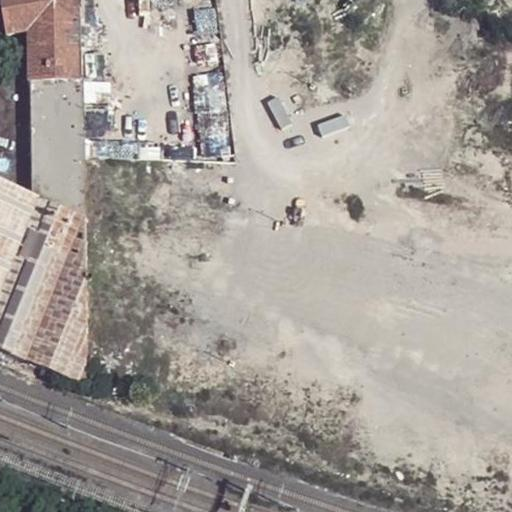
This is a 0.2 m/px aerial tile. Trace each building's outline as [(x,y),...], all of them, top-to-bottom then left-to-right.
[(81,83),(78,0),(0,0),(0,19),(3,19),(6,37),(27,34),(28,84),(80,83),(81,83)] [(131,0),(134,24),(202,16),(201,0),(131,0)] [(317,6),(316,0),(269,0),(271,11),(317,6)] [(81,131),(80,83),(28,84),(29,131),(81,131)] [(82,226),(81,131),(29,131),(29,203),(33,205),(82,226)] [(0,191),(0,288),(33,205),(29,203),(0,191)] [(0,352),(86,388),(82,226),(33,205),(0,288),(0,352)]
